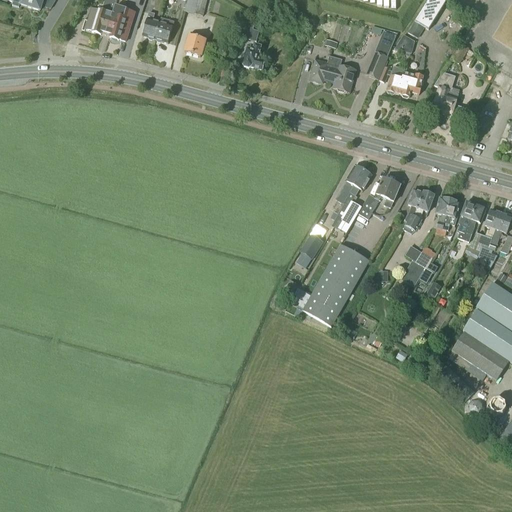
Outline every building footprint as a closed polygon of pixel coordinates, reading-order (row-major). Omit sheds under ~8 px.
[(13,0),(13,4),(12,7),(18,9),(19,6),(39,12),(43,0),(13,0)] [(107,36),(115,9),(117,0),(108,0),(106,6),(104,5),(101,13),(94,11),(88,32),(92,34),(101,37),(101,34),(107,36)] [(203,19),(207,0),(188,0),(185,14),(203,19)] [(429,0),(414,24),(407,34),(418,41),(424,30),(429,33),(445,7),(433,0),(429,0)] [(115,9),(107,36),(110,37),(110,40),(111,40),(111,41),(112,42),(114,43),(115,43),(117,42),(118,42),(119,41),(123,43),(126,44),(135,15),(131,14),(120,11),(115,9)] [(146,23),(142,38),(147,39),(149,42),(152,43),(154,41),(156,42),(160,27),(152,25),(154,16),(149,14),(146,23)] [(166,28),(160,27),(156,42),(157,44),(160,45),(162,44),(168,45),(173,26),(167,24),(166,28)] [(242,40),(256,44),(259,33),(253,32),(254,26),(246,24),(242,40)] [(378,82),(387,60),(397,35),(385,31),(384,34),(384,33),(375,55),(366,77),(378,82)] [(190,34),(184,55),(200,59),(206,39),(190,34)] [(394,51),(411,56),(414,44),(403,37),(394,51)] [(326,43),(324,48),(335,51),(336,45),(326,43)] [(459,45),(450,61),(459,66),(468,51),(459,45)] [(262,72),(264,63),(257,62),(261,48),(255,47),(253,53),(246,51),(242,67),(244,69),(248,70),(251,69),(262,72)] [(334,60),(329,58),(327,66),(315,62),(309,82),(322,86),(323,81),(329,83),(334,60)] [(342,62),(334,60),(329,83),(335,84),(333,91),(336,91),(337,94),(343,95),(345,94),(349,95),(355,72),(340,68),(342,62)] [(384,85),(390,71),(384,69),(379,83),(384,85)] [(391,78),(386,93),(388,96),(392,97),(395,95),(398,96),(405,76),(403,75),(404,72),(393,69),(391,78)] [(460,121),(464,110),(455,107),(458,97),(459,93),(451,90),(455,79),(442,75),(434,88),(439,89),(432,113),(444,116),(445,119),(448,120),(450,118),(451,119),(451,118),(460,121)] [(405,76),(398,96),(401,97),(402,100),(407,101),(409,99),(410,95),(419,97),(421,89),(420,89),(420,88),(422,88),(423,84),(422,83),(423,79),(415,77),(415,78),(405,76)] [(346,184),(335,203),(342,207),(343,205),(362,173),(361,172),(361,170),(358,168),(356,169),(354,168),(345,183),(346,184)] [(354,222),(358,216),(357,216),(361,210),(351,204),(355,198),(359,192),(362,193),(371,178),(369,177),(369,175),(367,174),(365,174),(362,173),(343,205),(344,206),(341,211),(338,217),(332,228),(346,236),(354,222)] [(361,210),(357,216),(358,216),(368,222),(379,203),(381,199),(386,201),(385,205),(384,208),(390,210),(393,204),(400,188),(398,188),(398,185),(395,184),(393,186),(389,184),(389,182),(386,180),(384,182),(382,181),(374,200),(369,197),(361,210)] [(418,194),(413,192),(408,207),(411,208),(409,215),(404,223),(407,225),(403,232),(412,217),(417,217),(424,195),(423,195),(423,196),(422,195),(421,194),(419,193),(418,194)] [(426,195),(424,195),(417,217),(412,217),(403,232),(403,233),(411,237),(415,234),(422,219),(421,219),(423,213),(428,214),(433,199),(431,198),(429,196),(426,195)] [(444,201),(439,200),(435,215),(441,217),(441,219),(439,219),(436,230),(441,232),(450,203),(449,203),(448,201),(445,201),(444,201)] [(450,203),(441,232),(448,233),(450,226),(454,228),(456,221),(460,206),(455,204),(455,203),(452,202),(451,203),(450,203)] [(459,227),(456,235),(459,236),(457,240),(460,241),(475,208),(474,207),(473,206),(471,205),(469,205),(466,204),(458,226),(459,227)] [(477,208),(475,208),(460,241),(469,245),(474,229),(476,224),(480,225),(485,211),(482,210),(481,209),(478,208),(477,208)] [(491,213),(490,212),(484,228),(490,230),(489,233),(487,232),(484,239),(477,236),(469,249),(468,248),(464,255),(475,261),(482,248),(486,250),(501,216),(497,214),(496,213),(493,212),(491,213)] [(399,226),(404,218),(398,214),(393,222),(399,226)] [(492,237),(488,246),(496,248),(500,234),(506,236),(511,220),(510,218),(507,217),(505,218),(501,216),(492,237)] [(301,254),(295,264),(299,267),(306,271),(322,245),(310,238),(300,254),(301,254)] [(507,256),(511,243),(511,239),(508,238),(499,253),(507,256)] [(433,249),(440,252),(443,246),(436,242),(433,249)] [(369,264),(356,257),(345,251),(339,248),(303,314),(332,330),(369,264)] [(415,265),(425,249),(425,248),(421,254),(410,248),(405,258),(412,262),(412,263),(415,265)] [(425,249),(415,265),(426,271),(434,255),(431,253),(432,252),(425,249)] [(426,271),(420,282),(427,286),(433,275),(426,271),(435,255),(434,255),(426,271)] [(415,265),(412,263),(401,282),(414,289),(419,281),(420,282),(426,271),(415,265)] [(378,274),(378,284),(387,284),(387,273),(378,274)] [(298,288),(290,283),(281,298),(290,303),(298,288)] [(433,285),(425,299),(432,303),(441,289),(433,285)] [(511,298),(492,286),(476,311),(477,312),(463,334),(464,334),(451,354),(496,384),(509,364),(511,365),(511,298)] [(293,300),(289,305),(301,313),(310,300),(304,296),(298,292),(293,300)] [(403,312),(398,320),(404,324),(409,316),(403,312)] [(377,338),(373,346),(379,349),(383,341),(377,338)] [(377,351),(368,346),(366,350),(375,354),(377,351)] [(408,357),(400,352),(395,360),(403,365),(408,357)] [(425,368),(414,361),(410,367),(421,374),(425,368)] [(489,415),(495,419),(494,420),(488,417),(484,423),(490,427),(488,430),(508,444),(511,437),(511,428),(504,423),(506,420),(503,417),(504,417),(508,411),(506,403),(500,399),(491,400),(487,407),(489,415)]
